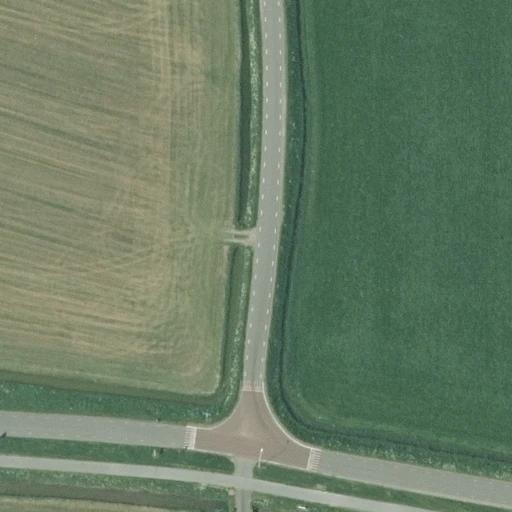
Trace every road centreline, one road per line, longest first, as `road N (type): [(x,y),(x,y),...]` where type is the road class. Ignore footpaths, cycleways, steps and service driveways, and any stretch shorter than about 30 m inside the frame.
road 1 (tertiary): [(245,447),(269,205),(271,0)]
road 2 (tertiary): [(511,497),(245,447)]
road 3 (tertiary): [(245,447),(0,425)]
